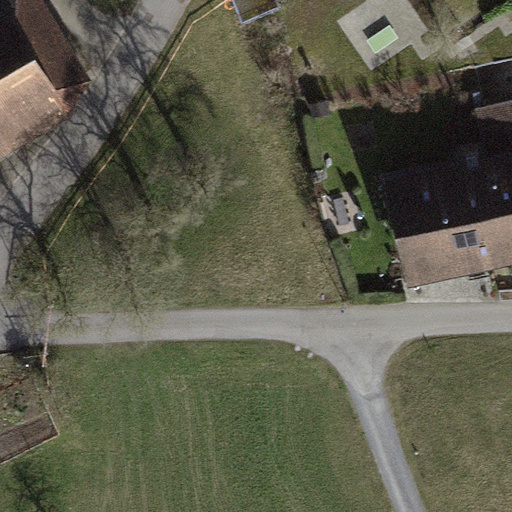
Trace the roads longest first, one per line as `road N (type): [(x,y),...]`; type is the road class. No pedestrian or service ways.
road 1 (residential): [(0,327),(511,322)]
road 2 (residential): [(0,233),(170,0)]
road 3 (track): [(346,326),(410,511)]
